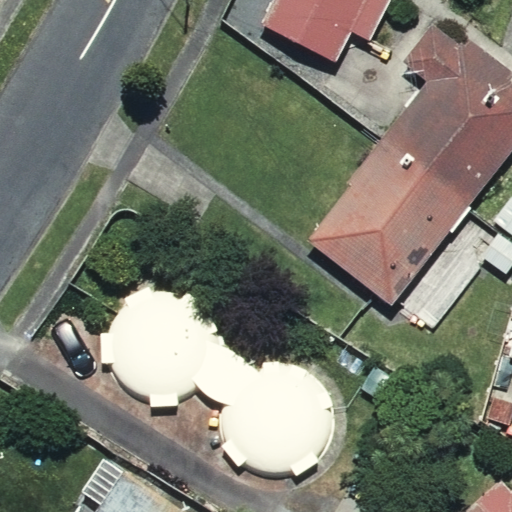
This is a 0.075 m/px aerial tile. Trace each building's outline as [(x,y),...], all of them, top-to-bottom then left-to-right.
[(382,0),(255,0),(241,28),(340,80),(382,0)] [(382,313),(511,155),(511,84),(448,32),(284,232),(382,313)] [(184,392),(218,407),(218,417),(219,426),(222,435),(225,443),(230,451),(236,458),(243,463),(251,468),(260,471),(269,474),(278,475),(287,474),(296,472),(304,469),(312,464),(319,459),(326,452),(331,444),(335,436),(337,427),(339,418),(339,409),(337,400),(334,391),(330,383),(325,376),(319,369),(312,364),(304,359),(295,356),(286,354),(277,354),(268,355),(259,357),(251,361),(212,341),(211,333),(209,325),(205,317),(201,310),(196,304),(189,299),(182,294),(175,291),(167,289),(159,288),(150,288),(142,290),(134,292),(127,296),(120,301),(114,307),(109,313),(106,320),(103,328),(101,336),(100,344),(101,353),(103,361),(106,368),(110,375),(116,382),(122,387),(129,392),(136,396),(144,398),(152,399),(160,399),(169,398),(177,395),(184,392)] [(511,303),(492,373),(511,378),(511,303)] [(194,511),(90,447),(57,499),(77,511),(194,511)] [(511,511),(511,479),(499,465),(448,511),(511,511)]
